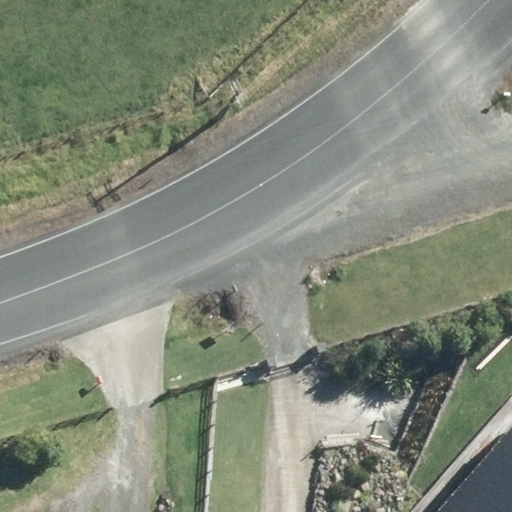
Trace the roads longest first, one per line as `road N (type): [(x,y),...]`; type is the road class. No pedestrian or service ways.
road 1 (unclassified): [(0,275),(225,195),(457,0)]
road 2 (unknown): [(511,131),(438,134),(332,105)]
